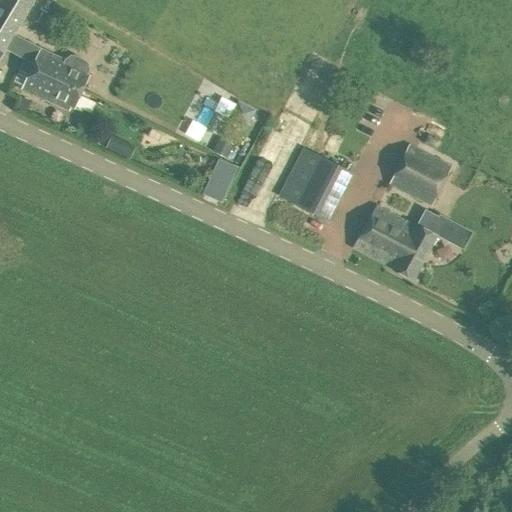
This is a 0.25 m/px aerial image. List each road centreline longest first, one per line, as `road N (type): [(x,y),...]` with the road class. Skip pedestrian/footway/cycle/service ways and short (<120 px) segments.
road 1 (tertiary): [(511,363),(397,301),(0,128)]
road 2 (unclassified): [(410,511),(511,417)]
